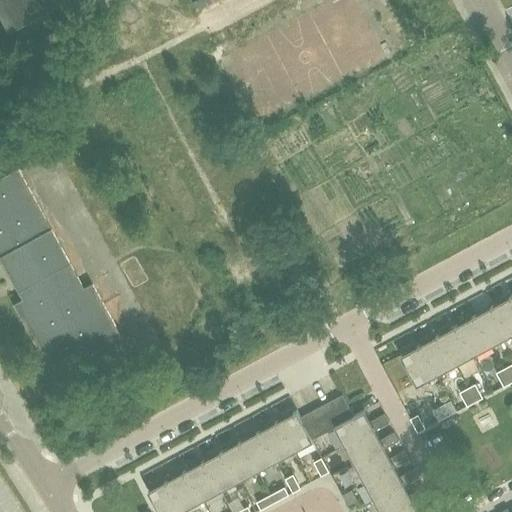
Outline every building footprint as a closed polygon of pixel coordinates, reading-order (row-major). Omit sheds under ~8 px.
[(0,0),(0,17),(6,28),(58,0),(0,0)] [(46,44),(62,36),(58,28),(42,36),(46,44)] [(0,259),(21,297),(12,302),(57,384),(118,351),(111,338),(120,333),(91,281),(83,285),(17,165),(0,174),(0,259)] [(146,265),(134,270),(144,294),(156,289),(146,265)] [(504,299),(495,303),(494,304),(510,333),(511,331),(511,291),(505,280),(497,284),(504,299)] [(486,308),(476,313),(476,314),(491,343),(510,333),(494,304),(495,303),(487,290),(479,295),(486,308)] [(468,318),(458,323),(473,352),(491,343),(476,314),(476,313),(469,300),(461,304),(468,318)] [(449,328),(440,333),(439,333),(455,362),(473,352),(458,323),(451,309),(442,314),(449,328)] [(431,338),(422,342),(421,343),(437,372),(455,362),(439,333),(440,333),(432,319),(424,324),(431,338)] [(406,334),(413,347),(402,353),(418,382),(437,372),(421,343),(422,342),(415,329),(406,334)] [(505,369),(498,372),(505,384),(511,381),(505,369)] [(475,384),(469,388),(475,400),(481,396),(475,384)] [(468,388),(462,392),(468,404),(475,400),(468,388)] [(343,393),(331,400),(342,421),(355,414),(343,393)] [(293,449),(313,438),(300,416),(297,409),(289,396),(281,400),(288,414),(279,419),(278,419),(293,449)] [(336,424),(342,421),(331,400),(320,405),(332,427),(336,425),(336,424)] [(270,424),(261,429),(259,429),(275,458),(293,449),(278,419),(279,419),(271,405),(263,410),(270,424)] [(323,433),(332,427),(320,405),(311,410),(323,433)] [(365,409),(355,414),(342,421),(336,424),(336,425),(346,443),(375,428),(376,428),(390,421),(385,412),(371,420),(365,409)] [(313,438),(323,433),(311,410),(300,416),(313,438)] [(418,414),(412,418),(419,429),(424,426),(418,414)] [(252,433),(242,438),(241,439),(257,468),(275,458),(259,429),(261,429),(253,415),(245,420),(252,433)] [(233,443),(224,448),(223,449),(239,478),(257,468),(241,439),(242,438),(235,425),(226,430),(233,443)] [(381,438),(376,428),(375,428),(346,443),(356,462),(385,446),(385,447),(400,439),(395,430),(381,438)] [(215,453),(205,458),(205,459),(221,488),(239,478),(223,449),(224,448),(217,435),(208,439),(215,453)] [(196,463),(187,468),(202,498),(221,488),(205,459),(205,458),(198,445),(189,449),(196,463)] [(390,456),(385,447),(385,446),(356,462),(366,480),(395,464),(395,465),(409,457),(405,449),(390,456)] [(178,473),(169,478),(168,478),(184,507),(202,498),(187,468),(179,454),(171,459),(178,473)] [(321,458),(315,462),(322,474),(328,470),(321,458)] [(149,489),(161,511),(175,511),(184,507),(168,478),(169,478),(161,464),(153,469),(160,483),(149,489)] [(400,475),(395,465),(395,464),(366,480),(376,498),(405,482),(405,483),(419,476),(414,467),(400,475)] [(293,474),(287,478),(293,490),(300,487),(293,474)] [(415,502),(429,494),(424,485),(410,493),(405,483),(405,482),(376,498),(383,511),(393,511),(414,501),(415,502)] [(286,487),(273,494),(275,500),(289,493),(286,487)] [(341,493),(348,505),(359,499),(353,487),(341,493)] [(258,501),(262,508),(275,500),(272,494),(258,501)] [(438,511),(434,504),(420,511),(415,502),(414,501),(393,511),(438,511)]
